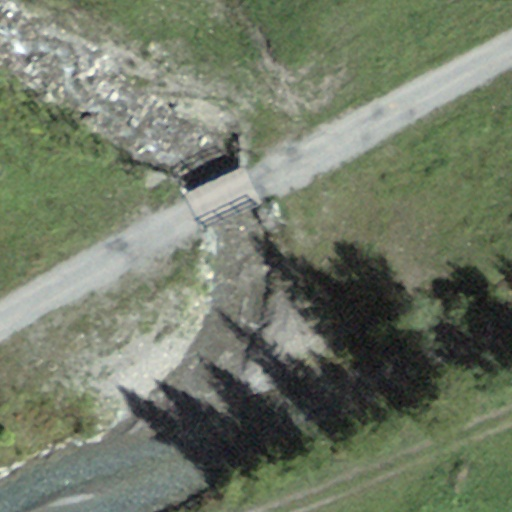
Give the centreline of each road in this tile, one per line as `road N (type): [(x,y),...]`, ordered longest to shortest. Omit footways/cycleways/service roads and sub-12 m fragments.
road 1 (track): [(0,323),(511,46)]
road 2 (track): [(511,416),(266,511)]
